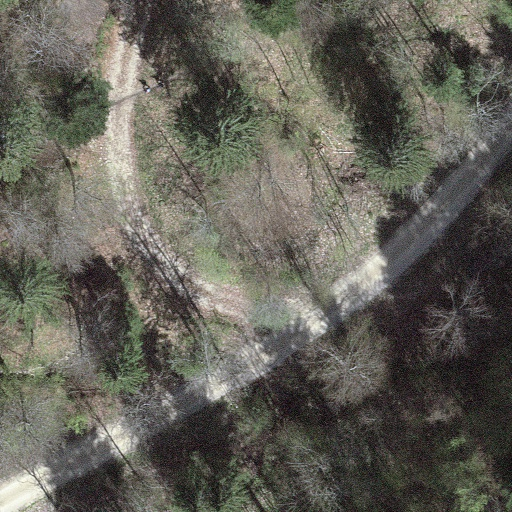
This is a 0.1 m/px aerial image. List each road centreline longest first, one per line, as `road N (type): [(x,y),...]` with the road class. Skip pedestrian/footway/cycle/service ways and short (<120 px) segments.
road 1 (unclassified): [(511,127),(447,209),(313,321),(0,505)]
road 2 (track): [(313,321),(198,293),(150,258),(119,204),(108,158),(115,102),(145,0)]
